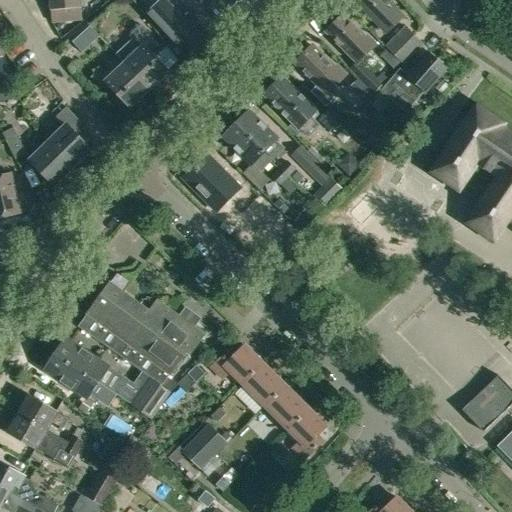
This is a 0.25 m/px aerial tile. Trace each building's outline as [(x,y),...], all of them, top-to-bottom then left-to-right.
[(82,21),(79,0),(49,0),(52,23),(82,21)] [(383,0),(359,0),(355,5),(377,27),(378,26),(386,34),(401,19),(393,11),(394,10),(383,0)] [(174,8),(158,23),(165,31),(164,32),(186,55),(203,39),(182,16),(181,16),(174,8)] [(350,54),(358,63),(372,48),(364,40),(364,39),(342,17),(327,33),(349,55),(350,54)] [(90,27),(72,43),(81,53),(99,37),(90,27)] [(116,55),(125,65),(149,90),(151,89),(154,92),(170,78),(166,74),(168,73),(151,55),(159,47),(140,27),(129,37),(132,40),(116,55)] [(403,66),(423,45),(405,27),(384,47),(403,66)] [(295,64),(317,86),(311,92),(326,107),(334,98),(335,98),(329,92),(342,79),(334,71),(335,70),(312,47),(306,54),(302,53),(296,59),(297,63),(295,64)] [(428,55),(408,77),(400,69),(381,91),(405,113),(415,101),(424,91),(425,91),(445,69),(443,68),(444,64),(438,60),(434,60),(428,55)] [(381,86),(358,63),(350,71),(374,93),(381,86)] [(130,108),(149,90),(125,65),(106,82),(130,108)] [(281,79),(275,85),(271,84),(265,90),(266,94),(264,96),(287,118),(288,117),(296,125),(311,110),(303,102),(304,101),(281,79)] [(350,89),(359,98),(364,104),(373,95),(358,80),(350,89)] [(379,91),(364,105),(371,112),(386,97),(379,91)] [(443,137),(424,166),(433,171),(432,173),(459,191),(460,189),(480,203),(466,224),(494,242),(508,221),(511,223),(511,135),(501,128),(503,125),(476,107),(452,143),(443,137)] [(63,129),(47,144),(73,169),(91,151),(73,133),(81,125),(65,109),(54,120),(63,129)] [(239,122),(238,123),(265,151),(261,154),(270,163),(283,150),(275,142),(277,139),(249,112),(246,115),(243,115),(239,119),(239,120),(239,122)] [(327,112),(318,121),(331,132),(340,124),(327,112)] [(265,151),(238,123),(232,129),(229,129),(224,134),(224,137),(222,139),(250,166),(252,164),(261,172),(270,163),(261,154),(265,151)] [(13,129),(2,134),(15,161),(27,155),(13,129)] [(73,169),(47,144),(29,162),(54,187),(73,169)] [(331,176),(300,146),(290,156),(322,186),(331,176)] [(240,189),(206,155),(182,178),(216,212),(240,189)] [(280,170),(287,178),(295,170),(287,163),(280,170)] [(280,170),(279,171),(277,174),(272,178),(280,185),(287,178),(280,170)] [(0,218),(21,214),(11,174),(0,176),(0,218)] [(325,206),(343,189),(332,178),(314,195),(325,206)] [(109,284),(87,314),(169,374),(185,353),(189,356),(204,336),(166,308),(158,319),(109,284)] [(55,355),(96,383),(105,369),(95,362),(96,360),(65,340),(63,343),(61,342),(57,348),(58,351),(55,355)] [(242,384),(262,364),(244,346),(235,355),(233,353),(230,350),(211,369),(221,379),(229,372),(242,384)] [(96,383),(55,355),(52,360),(49,360),(45,366),(46,369),(45,372),(76,392),(77,391),(87,397),(96,383)] [(285,387),(262,364),(242,384),(265,407),(285,387)] [(188,375),(196,383),(204,375),(196,367),(188,375)] [(196,383),(188,375),(178,385),(186,393),(196,383)] [(463,411),(484,433),(511,406),(511,389),(500,376),(463,411)] [(130,406),(152,421),(171,393),(149,378),(130,406)] [(265,407),(288,430),(308,409),(285,387),(265,407)] [(116,395),(107,388),(101,398),(110,404),(116,395)] [(19,416),(46,431),(50,425),(62,431),(68,420),(56,413),(57,413),(30,397),(19,416)] [(308,409),(288,430),(301,442),(293,450),(303,460),(323,441),(317,436),(326,427),(308,409)] [(112,431),(119,420),(111,415),(104,426),(112,431)] [(78,454),(80,450),(69,444),(58,438),(46,431),(19,416),(9,434),(36,449),(37,448),(55,458),(60,450),(64,453),(65,451),(75,457),(78,454)] [(209,425),(184,451),(203,469),(228,444),(209,425)] [(511,432),(497,447),(498,448),(498,447),(511,461),(511,432)] [(73,436),(69,444),(80,450),(84,442),(73,436)] [(113,438),(100,459),(117,470),(130,449),(113,438)] [(138,466),(145,456),(149,451),(141,445),(131,461),(137,465),(138,466)] [(293,462),(285,471),(293,478),(301,470),(293,462)] [(0,464),(0,488),(40,511),(54,511),(58,505),(31,491),(34,487),(23,481),(24,478),(0,464)] [(103,465),(85,496),(102,506),(120,475),(103,465)] [(231,470),(224,478),(223,477),(216,485),(223,492),(231,484),(238,477),(231,470)] [(40,511),(0,488),(0,510),(2,511),(5,511),(6,511),(8,511),(40,511)] [(204,493),(197,502),(206,509),(213,500),(204,493)] [(80,495),(71,511),(96,511),(100,506),(80,495)] [(409,511),(396,498),(387,506),(386,505),(383,501),(371,511),(409,511)]
